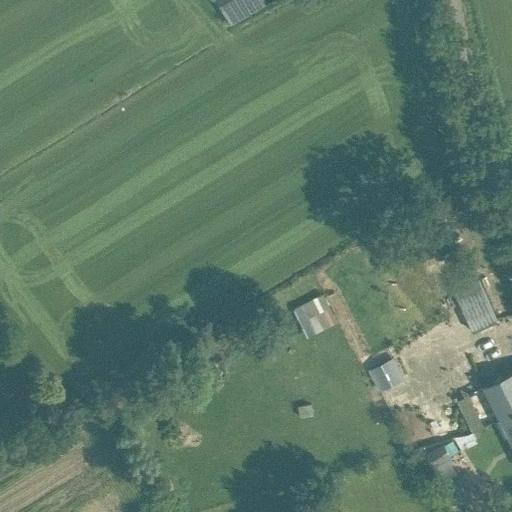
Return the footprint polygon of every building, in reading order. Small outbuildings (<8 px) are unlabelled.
[(454,287),(472,329),(498,318),(479,276),(454,287)] [(295,311),(308,335),(338,318),(324,295),(295,311)] [(370,368),(380,389),(405,377),(394,356),(370,368)] [(511,370),(485,384),(502,417),(511,411),(511,370)] [(457,399),(472,430),(485,424),(469,393),(457,399)] [(511,411),(502,417),(511,436),(511,411)] [(443,439),(423,446),(428,462),(449,455),(443,439)] [(330,478),(318,481),(321,499),(334,496),(330,478)]
